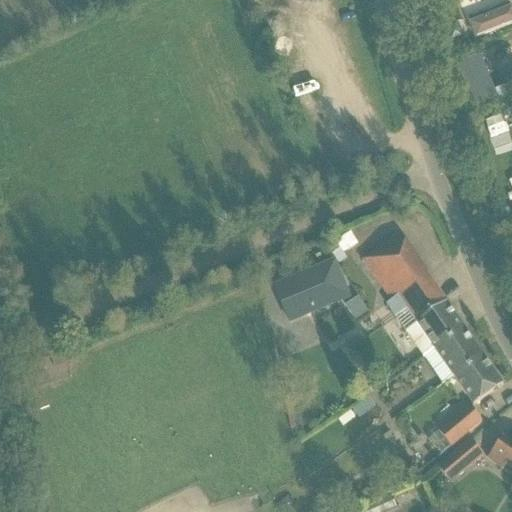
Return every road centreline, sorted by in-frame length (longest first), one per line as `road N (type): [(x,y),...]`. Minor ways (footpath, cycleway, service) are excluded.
road 1 (unclassified): [(0,351),(373,192),(433,174)]
road 2 (unclassified): [(511,355),(433,174)]
road 3 (unclassified): [(433,174),(380,0)]
